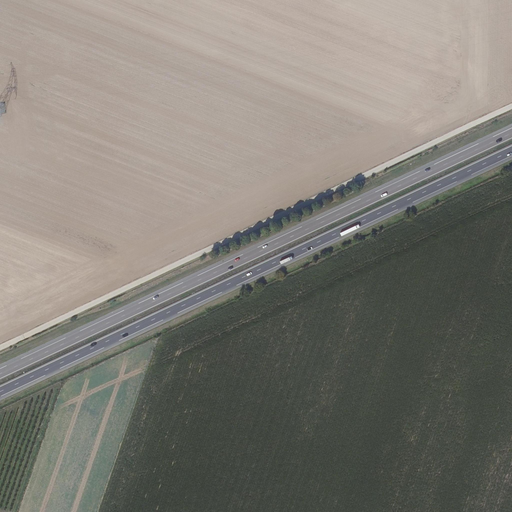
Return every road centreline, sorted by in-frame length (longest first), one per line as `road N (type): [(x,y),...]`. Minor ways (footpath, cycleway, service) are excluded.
road 1 (track): [(0,345),(511,104)]
road 2 (trunk): [(0,391),(511,150)]
road 3 (trunk): [(511,132),(0,373)]
